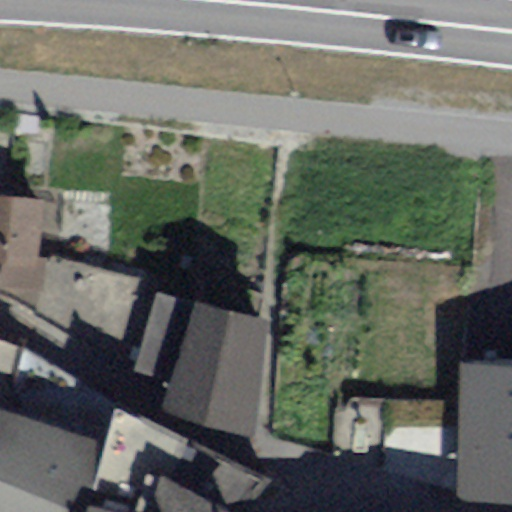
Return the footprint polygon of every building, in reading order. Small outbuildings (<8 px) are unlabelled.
[(0,261),(37,266),(38,255),(45,200),(0,195),(0,261)] [(37,266),(0,261),(0,285),(43,290),(47,256),(38,255),(37,266)] [(133,370),(157,291),(138,285),(141,276),(52,258),(43,312),(133,370)] [(170,382),(190,301),(157,291),(133,370),(170,382)] [(253,431),(267,322),(190,301),(170,382),(166,396),(253,431)] [(0,401),(22,344),(0,335),(0,401)] [(0,511),(76,511),(116,396),(22,344),(0,401),(0,511)] [(511,366),(455,364),(450,502),(511,503),(511,366)] [(231,511),(261,475),(116,396),(76,511),(231,511)]
